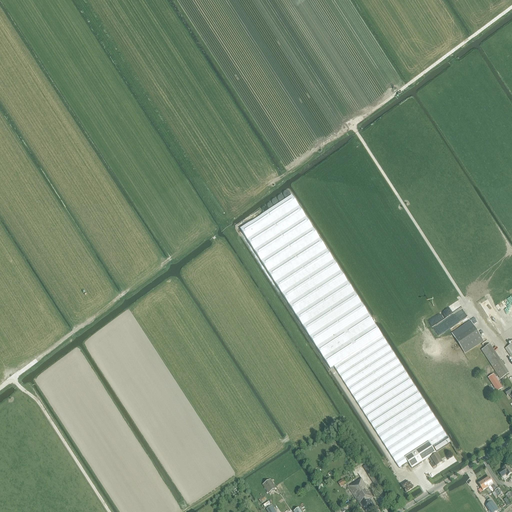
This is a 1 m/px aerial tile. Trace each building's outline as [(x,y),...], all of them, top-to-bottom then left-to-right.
[(334,367),(399,468),(408,462),(404,457),(428,442),(432,447),(433,446),(437,452),(451,443),(409,378),(292,196),(241,229),(331,370),(334,367)] [(471,321),(452,333),(465,354),(484,341),(471,321)] [(490,345),(482,350),(493,367),(501,380),(509,374),(504,366),(506,365),(503,360),(501,362),(490,345)] [(436,453),(432,447),(428,442),(404,457),(408,462),(412,469),(436,453)] [(442,464),(437,455),(429,460),(431,463),(433,462),(436,467),(442,464)] [(503,470),(499,473),(502,477),(506,475),(507,477),(511,473),(511,472),(508,466),(502,469),(503,470)] [(489,478),(484,481),(490,491),(493,489),(494,490),(496,488),(489,478)] [(344,479),(342,480),(338,483),(341,488),(347,484),(344,479)] [(276,488),(270,480),(262,485),(268,494),(276,488)] [(373,498),(369,491),(361,480),(358,482),(357,481),(348,487),(356,500),(361,507),(362,506),(365,511),(366,511),(374,507),(370,500),(373,498)] [(484,481),(478,485),(481,488),(483,492),(486,490),(488,494),(491,492),(490,491),(484,481)] [(385,493),(380,484),(375,486),(381,496),(385,493)] [(503,494),(500,488),(494,492),(498,497),(503,494)] [(496,511),(498,511),(492,502),(485,506),(489,511),(496,511)]
